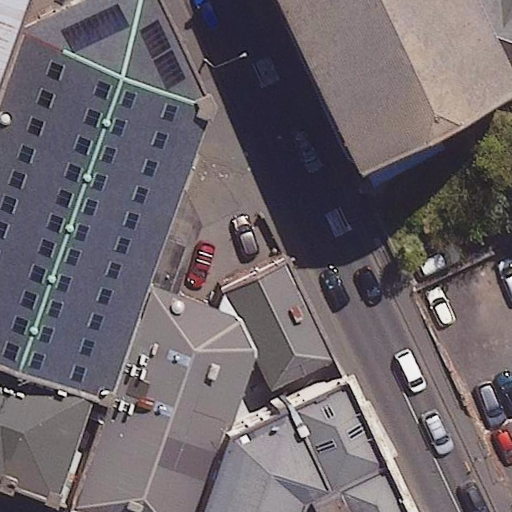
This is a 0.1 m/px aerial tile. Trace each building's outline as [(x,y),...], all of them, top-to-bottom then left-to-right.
[(0,0),(0,138),(43,26),(52,0),(0,0)] [(511,42),(491,0),(281,0),(357,154),(511,79),(511,42)] [(218,92),(43,26),(0,138),(0,473),(64,497),(153,263),(218,92)] [(153,263),(64,497),(104,511),(198,511),(235,415),(237,408),(275,309),(153,263)] [(235,415),(198,511),(407,511),(338,365),(280,391),(261,402),(235,415)]
